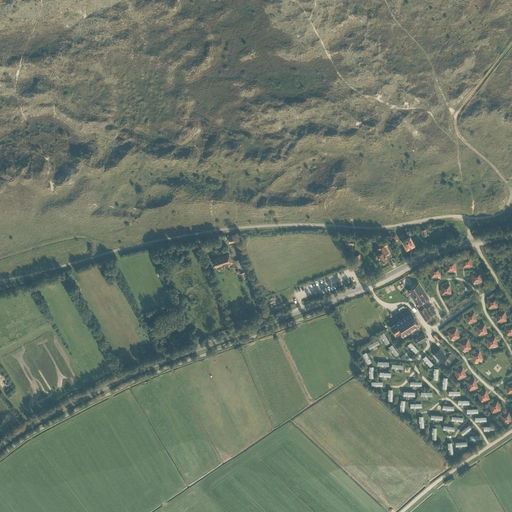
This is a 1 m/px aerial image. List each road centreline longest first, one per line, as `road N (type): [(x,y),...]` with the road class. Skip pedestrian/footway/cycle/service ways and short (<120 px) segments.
road 1 (tertiary): [(0,446),(155,363),(371,283),(428,253),(511,232)]
road 2 (track): [(0,283),(227,231),(468,220)]
